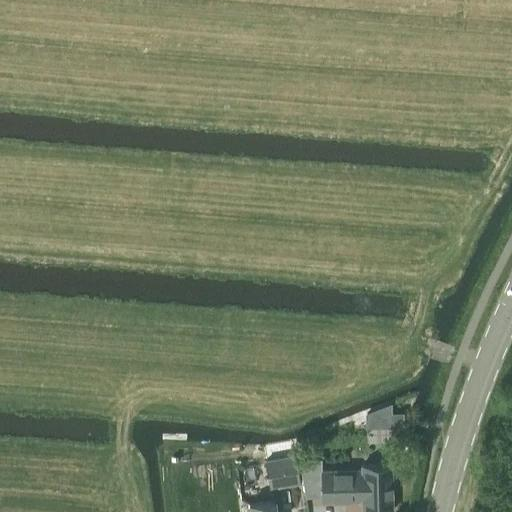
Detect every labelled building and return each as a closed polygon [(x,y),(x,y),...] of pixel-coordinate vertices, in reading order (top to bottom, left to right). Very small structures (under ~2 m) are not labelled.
[(366,414),(366,426),(402,426),(402,414),(390,414),(390,404),(366,414)] [(410,437),(405,454),(418,457),(423,441),(410,437)] [(271,488),(299,484),(294,456),(266,461),(271,488)] [(360,470),(320,470),(321,495),(321,501),(353,501),(353,499),(361,499),(360,511),(391,511),(391,485),(395,482),(395,470),(391,468),(391,465),(360,466),(360,470)] [(250,511),(275,511),(274,500),(249,503),(250,511)] [(298,511),(301,511),(307,511),(306,502),(297,503),(298,511)]
